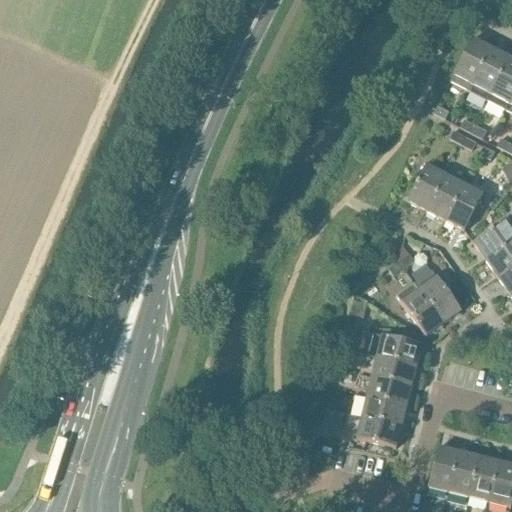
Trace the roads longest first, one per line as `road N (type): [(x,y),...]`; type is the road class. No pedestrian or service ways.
road 1 (secondary): [(151,264),(266,0)]
road 2 (residential): [(327,488),(408,507),(433,415),(455,404),(511,413)]
road 3 (secondary): [(151,264),(100,347),(75,415)]
road 4 (secondary): [(117,414),(151,264)]
